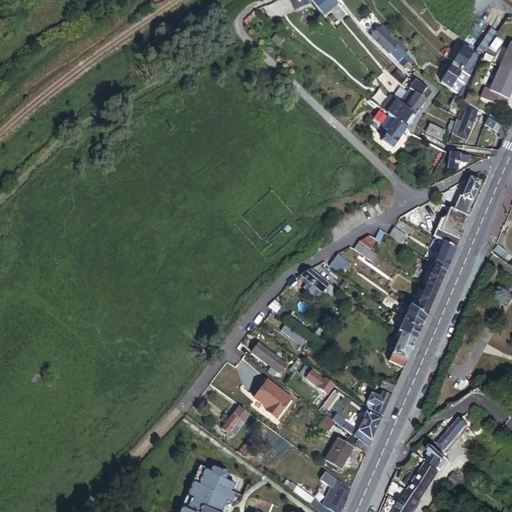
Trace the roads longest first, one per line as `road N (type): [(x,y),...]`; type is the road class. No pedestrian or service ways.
road 1 (residential): [(200,388),(295,274),(484,163),(504,170)]
road 2 (secondary): [(356,511),(504,170)]
